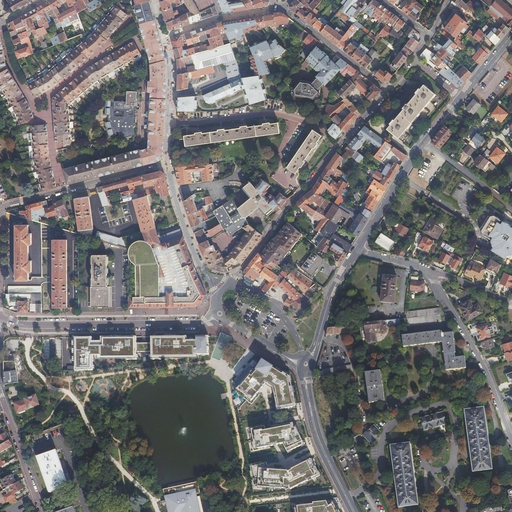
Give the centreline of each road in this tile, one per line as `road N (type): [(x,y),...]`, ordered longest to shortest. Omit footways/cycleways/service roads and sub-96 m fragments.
road 1 (residential): [(231,282),(386,88)]
road 2 (secondary): [(219,313),(166,324),(0,318)]
road 3 (residential): [(428,269),(486,370),(511,441)]
road 4 (residential): [(1,208),(167,164)]
road 5 (secondary): [(353,511),(316,433),(304,370)]
road 6 (residential): [(282,7),(386,88)]
road 7 (residential): [(164,34),(167,164)]
road 8 (residential): [(0,389),(42,511)]
road 9 (secondary): [(355,251),(423,143)]
road 10 (residential): [(282,7),(164,34)]
road 11 (residential): [(167,164),(178,213),(208,275)]
